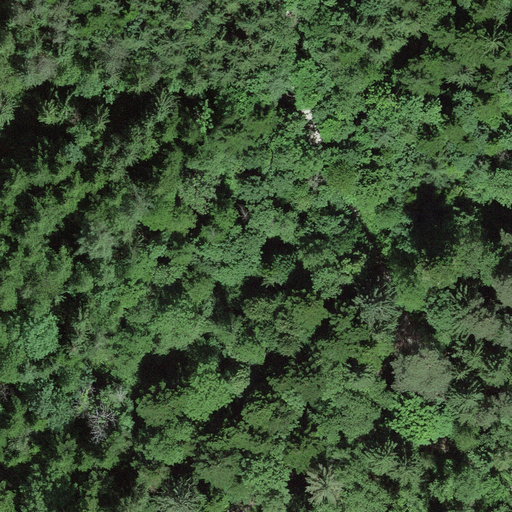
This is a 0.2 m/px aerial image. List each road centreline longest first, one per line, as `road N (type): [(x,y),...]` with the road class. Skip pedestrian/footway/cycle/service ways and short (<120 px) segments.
road 1 (track): [(289,92),(486,462),(511,495)]
road 2 (track): [(0,78),(289,92)]
